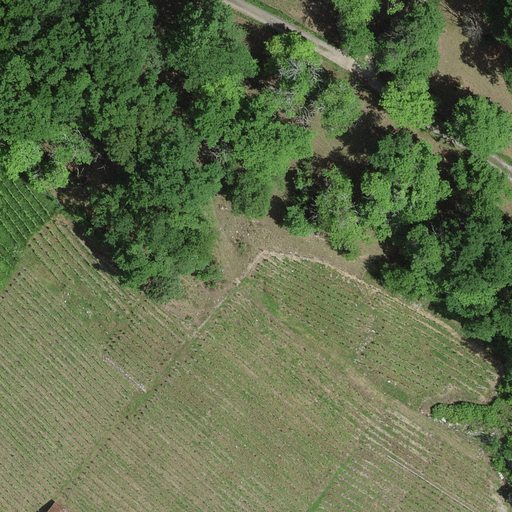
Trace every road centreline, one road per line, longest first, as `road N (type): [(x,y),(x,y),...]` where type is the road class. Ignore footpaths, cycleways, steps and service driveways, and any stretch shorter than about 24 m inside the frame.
road 1 (track): [(224,0),(364,71),(420,0)]
road 2 (track): [(364,71),(511,175)]
